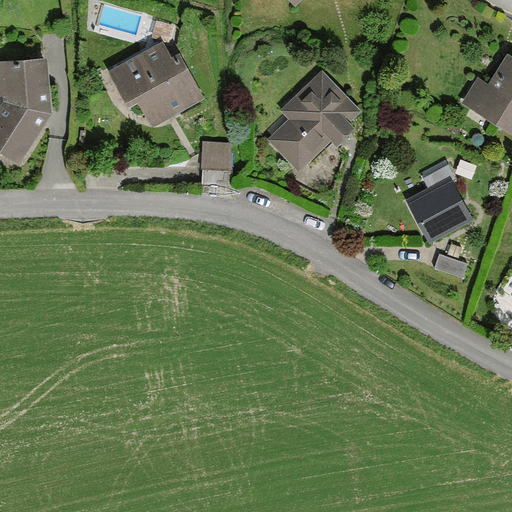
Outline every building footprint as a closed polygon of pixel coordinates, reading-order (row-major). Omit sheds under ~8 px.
[(152,127),(206,99),(181,50),(170,56),(161,38),(109,67),(130,106),(138,101),(152,127)] [(511,54),(507,51),(490,79),(481,73),(463,102),(511,133),(511,54)] [(51,112),(46,54),(0,57),(0,153),(13,163),(51,112)] [(324,148),(323,147),(361,111),(322,68),(280,107),(290,118),(268,138),(299,172),(324,148)] [(233,174),(233,141),(204,141),(204,175),(233,174)] [(432,245),(474,221),(448,175),(406,199),(432,245)] [(435,268),(463,278),(467,266),(439,255),(435,268)]
